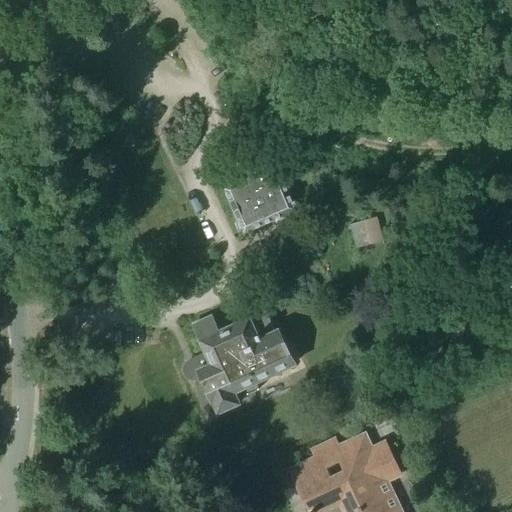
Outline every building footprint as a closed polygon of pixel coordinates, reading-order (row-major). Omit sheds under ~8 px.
[(243,235),(295,212),(273,160),(222,181),(225,189),(223,190),(243,235)] [(511,210),(501,212),(508,256),(511,254),(511,210)] [(365,221),(350,225),(357,249),(372,244),(365,221)] [(264,311),(263,308),(258,311),(259,312),(246,318),(247,320),(230,328),(227,323),(215,328),(210,319),(193,327),(206,355),(193,361),(193,363),(187,366),(184,372),(187,378),(193,380),(200,377),(212,404),(293,367),(277,333),(275,333),(264,310),(264,311)] [(366,451),(359,436),(333,449),(330,442),(307,453),(311,460),(285,472),(304,511),(316,511),(336,503),(340,511),(395,511),(380,481),(395,474),(380,444),(366,451)]
